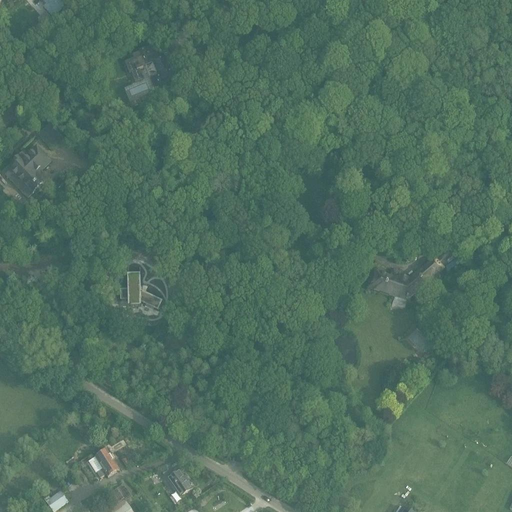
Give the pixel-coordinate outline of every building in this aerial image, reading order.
[(41,0),(47,5),(44,8),(52,18),(64,7),(57,0),(41,0)] [(45,13),(38,20),(43,26),(51,19),(45,13)] [(167,88),(166,85),(180,79),(169,50),(158,54),(154,46),(141,51),(141,53),(132,57),(133,60),(124,64),(129,76),(131,75),(135,84),(143,80),(139,72),(144,70),(143,69),(153,65),(158,77),(151,80),(156,92),(167,88)] [(39,136),(43,141),(54,131),(50,126),(39,136)] [(16,168),(6,176),(14,184),(19,180),(23,185),(19,189),(28,199),(45,183),(38,175),(36,173),(40,169),(42,171),(51,162),(36,147),(27,157),(22,161),(19,158),(12,164),(16,168)] [(372,272),(366,288),(403,301),(441,268),(432,260),(408,280),(398,277),(394,280),(372,272)] [(128,291),(120,291),(120,302),(128,302),(128,310),(141,310),(141,304),(158,312),(162,302),(141,292),(140,275),(127,275),(128,289),(129,289),(129,291),(128,291)] [(249,307),(253,297),(231,290),(229,289),(229,292),(226,299),(249,307)] [(86,307),(63,293),(51,313),(74,327),(86,307)] [(219,324),(227,302),(217,299),(209,321),(219,324)] [(106,476),(108,479),(119,471),(112,461),(114,460),(108,450),(95,459),(103,471),(97,474),(100,479),(106,476)] [(130,465),(125,458),(121,461),(126,468),(130,465)] [(177,466),(164,474),(167,478),(180,470),(177,466)] [(180,472),(167,481),(176,493),(171,497),(176,505),(182,501),(180,499),(192,490),(180,472)] [(46,503),(52,511),(55,511),(69,502),(61,492),(46,503)] [(24,493),(13,510),(16,511),(44,511),(46,511),(32,502),(34,499),(24,493)] [(131,511),(124,501),(108,511),(131,511)]
